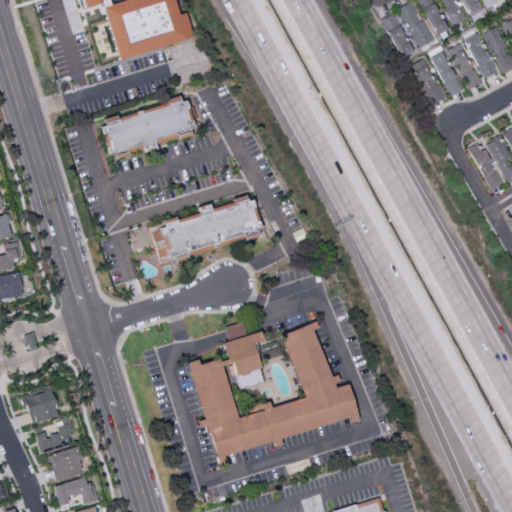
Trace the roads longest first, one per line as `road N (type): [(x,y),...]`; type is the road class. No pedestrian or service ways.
road 1 (tertiary): [(0,41),(146,511)]
road 2 (motorway): [(511,392),(297,0)]
road 3 (motorway): [(320,146),(511,495)]
road 4 (motorway): [(320,146),(473,511)]
road 5 (motorway): [(511,349),(380,146)]
road 6 (motorway): [(243,0),(320,146)]
road 7 (residential): [(91,325),(228,287)]
